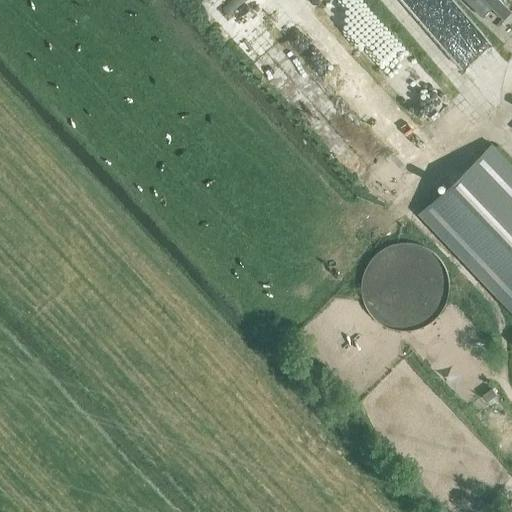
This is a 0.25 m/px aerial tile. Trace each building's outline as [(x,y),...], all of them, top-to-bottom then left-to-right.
[(406,0),(456,58),(484,33),(455,0),(406,0)] [(468,0),(482,17),(499,3),(501,6),(509,0),(468,0)] [(287,91),(306,74),(280,44),(261,61),(287,91)] [(419,214),(511,312),(511,165),(492,145),(419,214)] [(453,297),(454,287),(453,279),(451,270),(447,262),(440,254),(433,248),(426,244),(419,241),(410,240),(401,240),(390,243),(383,246),(374,252),(367,261),(363,269),(360,277),(359,286),(360,295),(363,305),(367,314),(373,321),(380,326),(387,330),(394,333),(403,334),(412,334),(423,332),(430,328),(439,322),(446,314),(450,306),(453,297)]
